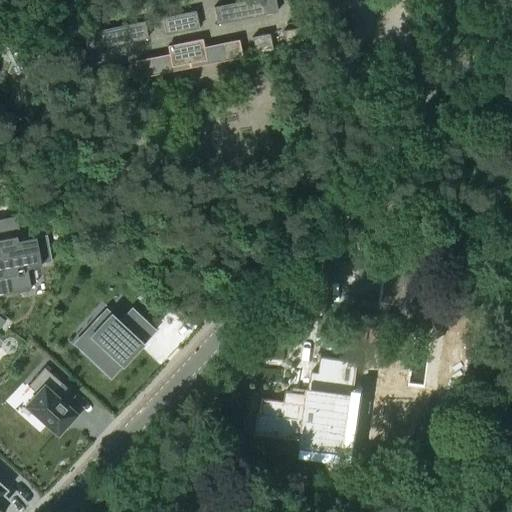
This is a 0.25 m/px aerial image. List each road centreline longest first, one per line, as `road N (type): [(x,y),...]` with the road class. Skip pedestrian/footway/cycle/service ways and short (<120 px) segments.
road 1 (unclassified): [(53,511),(511,25)]
road 2 (unknown): [(328,511),(236,494),(107,451)]
